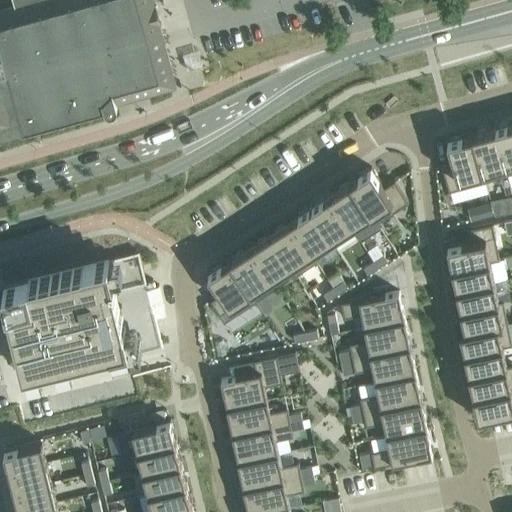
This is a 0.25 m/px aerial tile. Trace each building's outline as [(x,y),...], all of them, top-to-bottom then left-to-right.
[(0,135),(104,107),(105,108),(106,109),(106,110),(107,111),(108,111),(109,112),(111,112),(112,112),(114,111),(115,110),(117,109),(117,107),(117,106),(118,105),(117,104),(116,98),(125,96),(126,97),(148,91),(169,85),(174,84),(158,24),(160,23),(155,4),(152,4),(151,0),(36,0),(15,6),(0,9),(0,135)] [(511,172),(511,121),(494,127),(507,173),(511,172)] [(485,179),(507,173),(494,127),(474,132),(472,133),(485,179)] [(472,133),(474,132),(473,131),(448,138),(455,163),(443,167),(450,189),(485,179),(472,133)] [(371,166),(350,179),(377,221),(409,200),(395,179),(384,186),(371,166)] [(350,181),(331,193),(352,226),(371,213),(377,221),(350,179),(350,180),(350,181)] [(331,193),(311,206),(332,239),(336,236),(352,226),(331,193)] [(492,202),(481,205),(484,216),(495,213),(492,202)] [(505,212),(511,210),(511,202),(503,204),(505,212)] [(311,206),(291,219),(312,252),(332,239),(311,206)] [(291,219),(271,233),(294,269),(295,268),(293,264),(312,252),(291,219)] [(448,244),(453,267),(491,259),(491,260),(500,258),(493,222),(470,227),(472,239),(448,244)] [(271,233),(250,246),(277,286),(278,286),(275,282),(294,269),(271,233)] [(231,257),(230,258),(257,299),(277,286),(250,246),(231,258),(231,257)] [(139,250),(4,283),(28,379),(163,345),(163,344),(158,325),(143,265),(139,250)] [(384,253),(374,259),(378,266),(389,259),(384,253)] [(230,258),(209,271),(222,291),(211,298),(225,320),(257,299),(230,258)] [(374,259),(364,266),(368,273),(378,266),(374,259)] [(491,259),(453,267),(457,288),(495,280),(491,260),(491,259)] [(344,279),(334,285),(338,292),(348,286),(344,279)] [(499,301),(499,300),(495,280),(457,288),(461,309),(499,301)] [(334,285),(323,292),(328,299),(338,292),(334,285)] [(365,326),(405,318),(400,289),(341,301),(345,317),(362,313),(365,326)] [(466,330),(508,321),(504,299),(499,300),(499,301),(461,309),(465,329),(466,330)] [(368,338),(350,342),(351,348),(353,356),(411,345),(405,318),(365,326),(368,338)] [(337,319),(329,320),(331,333),(340,331),(337,319)] [(511,343),(511,339),(508,321),(466,330),(465,329),(461,330),(465,353),(503,345),(503,346),(511,343)] [(317,327),(305,330),(307,338),(319,335),(317,327)] [(305,330),(294,332),(295,340),(307,338),(305,330)] [(411,345),(353,356),(356,370),(373,367),(376,380),(416,372),(411,345)] [(507,365),(503,346),(503,345),(465,353),(470,373),(508,366),(507,365)] [(351,348),(339,351),(341,358),(353,356),(351,348)] [(256,370),(222,377),(227,405),(268,397),(265,384),(283,381),(278,354),(254,359),(256,370)] [(353,356),(341,358),(344,373),(356,371),(356,370),(353,356)] [(474,395),(511,386),(511,363),(507,365),(508,366),(470,373),(474,395)] [(379,393),(361,396),(362,402),(364,410),(422,399),(416,372),(376,380),(379,393)] [(511,410),(511,386),(474,395),(478,417),(511,410)] [(268,397),(227,405),(233,433),(291,421),(289,413),(288,407),(270,410),(268,397)] [(422,399),(364,410),(365,419),(366,425),(384,421),(387,434),(427,426),(424,411),(422,399)] [(362,402),(350,405),(352,413),(364,410),(362,402)] [(301,410),(289,413),(291,421),(303,418),(301,410)] [(364,410),(352,413),(353,421),(365,419),(364,410)] [(146,411),(121,417),(124,431),(134,429),(139,449),(176,440),(171,418),(149,423),(146,411)] [(303,418),(291,421),(293,429),(305,427),(303,418)] [(291,421),(233,433),(238,460),(279,451),(276,438),(294,435),(293,429),(291,421)] [(390,447),(375,450),(377,464),(392,461),(393,462),(433,454),(427,426),(387,434),(390,447)] [(88,427),(81,429),(84,441),(91,439),(88,427)] [(42,440),(4,449),(9,469),(47,460),(42,440)] [(138,449),(144,470),(181,461),(177,440),(138,449)] [(372,450),(360,453),(361,460),(363,467),(377,464),(375,450),(372,450)] [(279,451),(238,460),(244,487),(302,475),(300,467),(299,461),(281,464),(279,451)] [(90,458),(82,460),(84,472),(93,470),(90,458)] [(47,460),(9,469),(14,489),(52,480),(47,460)] [(181,461),(144,470),(149,491),(187,482),(181,461)] [(301,467),(300,467),(302,475),(314,472),(312,464),(301,467)] [(106,467),(98,469),(102,481),(110,479),(106,467)] [(93,470),(84,472),(87,484),(95,482),(93,470)] [(314,472),(302,475),(304,483),(315,480),(314,472)] [(302,475),(244,487),(248,511),(257,511),(290,506),(287,493),(305,489),(304,483),(302,475)] [(110,479),(102,481),(105,492),(113,490),(110,479)] [(52,480),(14,489),(19,509),(57,500),(52,480)] [(187,482),(149,491),(154,511),(192,503),(187,482)] [(342,511),(340,496),(324,499),(326,510),(330,510),(330,511),(342,511)] [(99,498),(91,500),(94,511),(102,510),(99,498)] [(60,511),(57,500),(19,509),(20,511),(60,511)] [(194,511),(192,503),(154,511),(194,511)]
